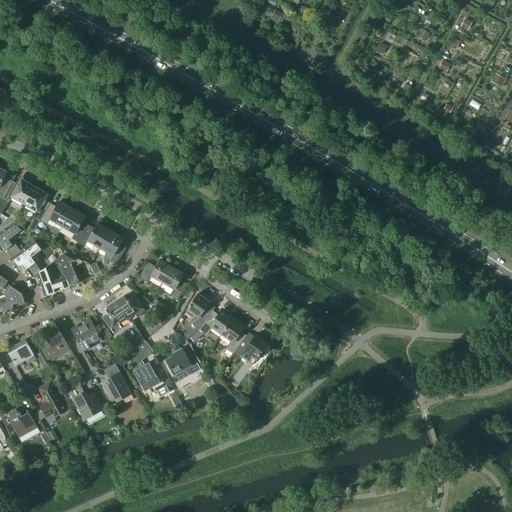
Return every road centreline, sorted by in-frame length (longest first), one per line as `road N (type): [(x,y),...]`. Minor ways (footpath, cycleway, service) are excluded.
road 1 (primary): [(511,272),(154,54),(49,0)]
road 2 (unclassified): [(157,220),(57,162),(0,141)]
road 3 (residential): [(55,310),(113,283),(157,220)]
